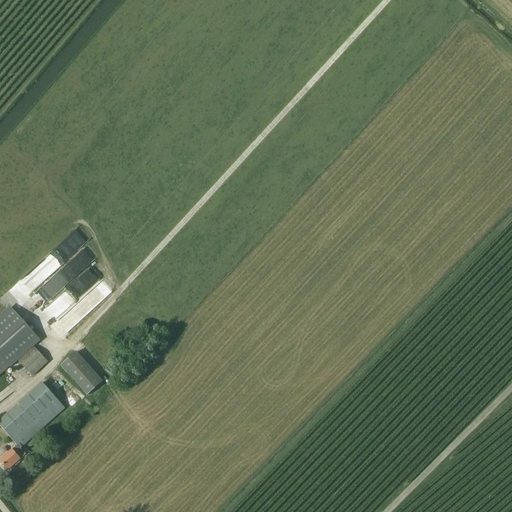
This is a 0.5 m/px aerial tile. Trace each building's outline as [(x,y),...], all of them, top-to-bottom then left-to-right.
[(76,232),(51,254),(61,265),(86,243),(76,232)] [(0,314),(0,373),(36,340),(8,307),(0,314)] [(17,360),(32,377),(49,363),(33,346),(17,360)] [(87,396),(103,382),(77,352),(61,366),(87,396)] [(0,462),(8,471),(20,460),(16,456),(21,451),(20,449),(65,409),(52,395),(56,391),(49,382),(45,386),(42,383),(0,420),(0,428),(17,446),(12,451),(0,460),(0,462)] [(8,387),(0,392),(0,402),(12,392),(8,387)]
